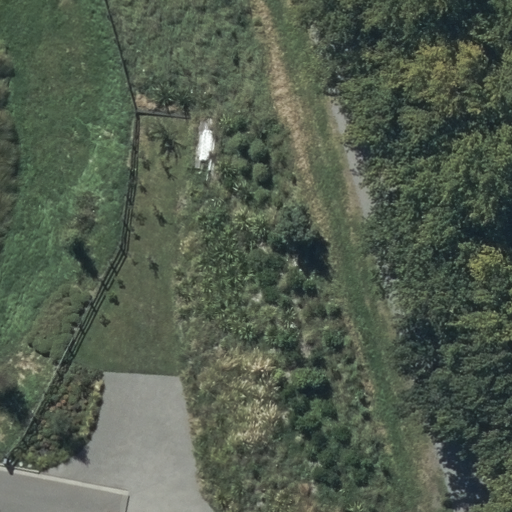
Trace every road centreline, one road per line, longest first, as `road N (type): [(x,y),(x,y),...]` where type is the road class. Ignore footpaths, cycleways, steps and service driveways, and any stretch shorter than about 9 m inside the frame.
road 1 (residential): [(330,0),(505,511)]
road 2 (residential): [(0,488),(121,511)]
